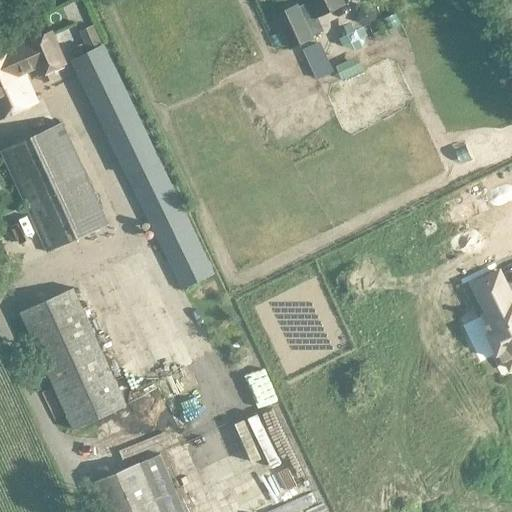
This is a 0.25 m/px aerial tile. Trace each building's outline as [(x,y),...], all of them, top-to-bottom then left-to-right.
[(274,15),(289,48),(310,38),(302,19),(312,14),(314,17),(346,3),(344,0),(306,0),(308,3),(297,8),(295,5),(274,15)] [(101,44),(93,25),(79,31),(87,50),(101,44)] [(14,50),(24,74),(37,68),(37,69),(38,69),(44,83),(57,77),(53,71),(69,64),(53,29),(26,42),(27,45),(14,50)] [(213,273),(193,230),(103,44),(70,60),(126,177),(159,246),(181,289),(213,273)] [(24,74),(14,50),(13,48),(0,53),(0,118),(36,103),(24,74)] [(379,95),(305,128),(316,152),(390,119),(379,95)] [(101,230),(101,228),(82,187),(84,186),(56,124),(19,141),(19,142),(0,151),(0,152),(47,254),(101,230)] [(286,132),(180,177),(194,208),(299,164),(286,132)] [(358,182),(211,237),(223,269),(371,214),(358,182)] [(448,239),(435,210),(421,217),(423,221),(380,240),(389,260),(390,262),(432,242),(434,246),(448,239)] [(43,267),(95,248),(92,238),(40,257),(43,267)] [(511,299),(499,272),(473,284),(487,313),(484,315),(492,333),(489,335),(498,353),(501,351),(510,369),(511,367),(511,299)] [(72,430),(127,406),(73,288),(19,312),(72,430)] [(198,453),(268,418),(255,390),(239,398),(238,396),(183,423),(198,453)] [(142,403),(150,425),(160,421),(152,399),(142,403)] [(465,477),(511,457),(511,419),(452,443),(465,477)] [(184,511),(160,453),(95,481),(107,511),(184,511)]
